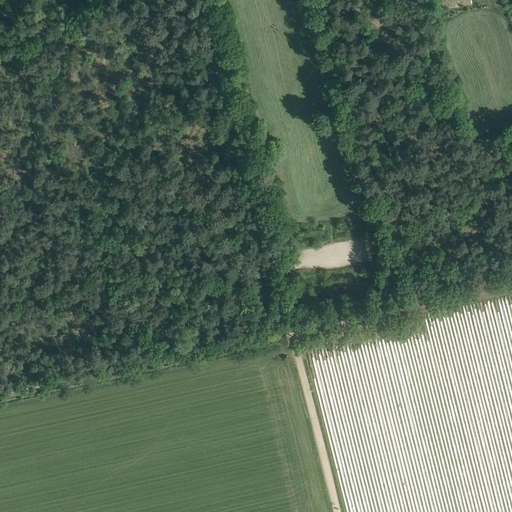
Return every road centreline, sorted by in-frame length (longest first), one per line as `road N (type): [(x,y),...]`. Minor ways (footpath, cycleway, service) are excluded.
road 1 (track): [(292,336),(204,0)]
road 2 (track): [(292,336),(0,396)]
road 3 (track): [(511,289),(292,336)]
road 4 (track): [(336,511),(292,336)]
